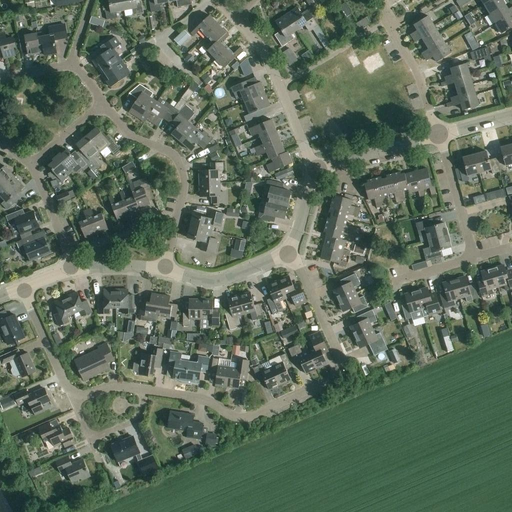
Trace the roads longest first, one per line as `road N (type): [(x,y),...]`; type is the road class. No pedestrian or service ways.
road 1 (residential): [(143,390),(246,418),(334,376),(337,351),(289,252)]
road 2 (residential): [(163,271),(185,186),(179,162),(130,136),(103,104)]
road 3 (unclassified): [(163,271),(224,280),(289,252)]
road 4 (residential): [(438,135),(473,258)]
road 5 (residential): [(279,86),(390,23)]
road 6 (unclassified): [(318,173),(438,135)]
road 7 (residential): [(438,135),(390,23)]
road 8 (residential): [(73,399),(22,289)]
